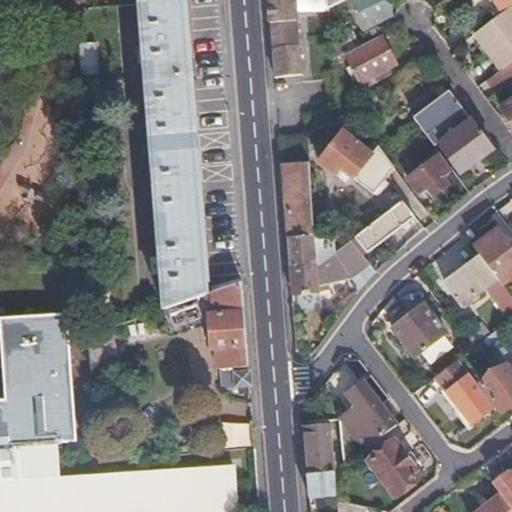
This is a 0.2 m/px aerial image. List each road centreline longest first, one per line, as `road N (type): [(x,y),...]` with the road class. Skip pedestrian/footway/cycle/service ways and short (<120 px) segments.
road 1 (secondary): [(275,386),(245,0)]
road 2 (residential): [(511,181),(384,283),(347,332)]
road 3 (residential): [(457,470),(347,332)]
road 4 (residential): [(511,154),(412,15)]
road 5 (secondary): [(284,511),(275,386)]
